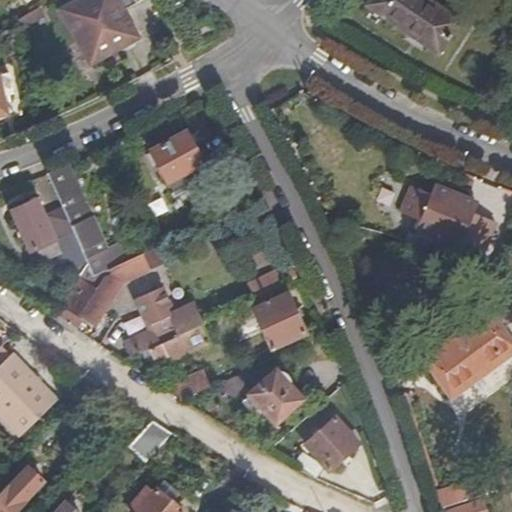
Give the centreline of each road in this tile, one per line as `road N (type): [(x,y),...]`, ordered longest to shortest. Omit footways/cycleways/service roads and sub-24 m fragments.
road 1 (residential): [(417,511),(368,361),(225,62)]
road 2 (residential): [(0,286),(103,370),(248,462),(362,511)]
road 3 (residential): [(268,33),(455,146),(511,163)]
road 4 (residential): [(225,62),(0,163)]
